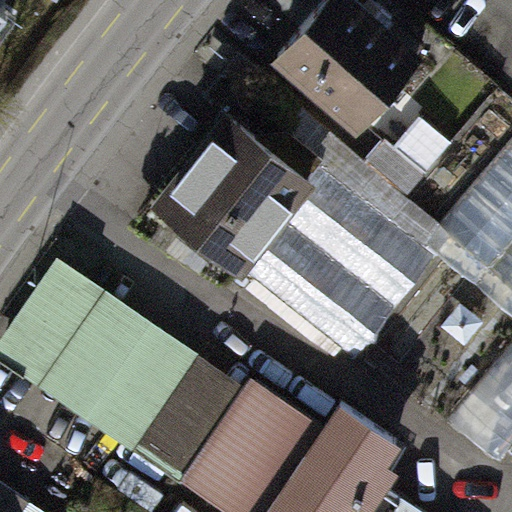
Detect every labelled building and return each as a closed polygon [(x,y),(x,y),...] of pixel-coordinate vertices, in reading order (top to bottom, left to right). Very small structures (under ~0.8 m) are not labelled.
[(0,0),(0,86),(59,0),(0,0)] [(456,54),(390,0),(355,0),(310,55),(397,126),(456,54)] [(346,177),(271,272),(378,362),(465,265),(511,298),(511,152),(449,217),(305,99),(283,128),(346,177)] [(283,128),(250,102),(175,197),(271,272),(346,177),(283,128)] [(261,379),(73,254),(6,353),(195,479),(261,379)] [(270,375),(202,476),(256,511),(268,511),(333,416),(270,375)] [(382,511),(421,456),(353,409),(282,511),(382,511)] [(401,511),(459,511),(427,483),(401,511)]
